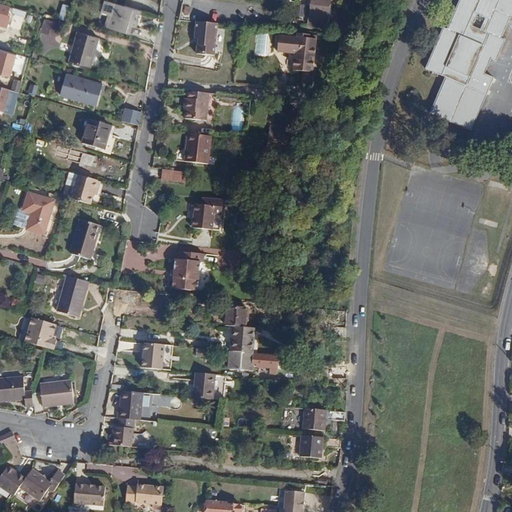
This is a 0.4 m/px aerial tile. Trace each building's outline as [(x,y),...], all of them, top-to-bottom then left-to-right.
[(309,0),(307,15),(326,18),(327,10),(330,11),(332,1),(329,0),(309,0)] [(440,38),(427,68),(447,76),(431,112),(471,130),(495,76),(486,72),(492,58),(498,60),(507,40),(502,37),(511,15),(511,14),(511,0),(460,0),(450,25),(446,24),(440,38)] [(0,26),(8,28),(14,7),(0,3),(0,26)] [(139,10),(114,3),(111,16),(107,15),(103,28),(128,34),(131,25),(132,22),(135,23),(139,10)] [(326,18),(307,15),(306,27),(324,30),(326,18)] [(42,32),(57,36),(60,23),(45,19),(42,32)] [(217,23),(195,21),(194,38),(197,38),(195,54),(213,55),(217,23)] [(77,31),(68,59),(88,66),(97,37),(77,31)] [(278,36),(276,51),(294,54),(292,72),(302,73),(300,85),(310,86),(315,39),(308,38),(308,34),(296,33),(296,37),(278,36)] [(255,54),(266,54),(267,35),(256,34),(255,54)] [(15,55),(0,50),(0,74),(9,77),(15,55)] [(373,61),(386,62),(390,53),(377,51),(373,61)] [(52,71),(47,91),(83,101),(89,81),(52,71)] [(0,112),(6,114),(12,91),(0,87),(0,112)] [(206,121),(209,93),(186,90),(183,119),(206,121)] [(123,107),(118,121),(127,124),(131,110),(123,107)] [(136,127),(139,112),(131,110),(127,124),(136,127)] [(89,117),(82,141),(103,147),(110,123),(89,117)] [(270,129),(269,140),(288,141),(289,131),(270,129)] [(212,136),(188,134),(185,162),(209,164),(212,136)] [(56,145),(53,156),(90,166),(93,156),(56,145)] [(188,172),(162,169),(161,182),(186,185),(188,172)] [(75,174),(68,198),(88,204),(91,194),(92,191),(95,192),(98,182),(96,181),(96,180),(75,174)] [(29,192),(24,210),(33,213),(28,231),(47,236),(57,200),(29,192)] [(222,200),(201,198),(200,205),(194,204),(192,229),(214,230),(215,216),(222,216),(222,200)] [(25,229),(30,215),(20,211),(15,225),(25,229)] [(81,220),(71,253),(91,259),(100,225),(81,220)] [(175,260),(173,289),(197,291),(199,264),(203,264),(204,256),(178,253),(177,259),(175,260)] [(87,281),(65,275),(55,310),(77,316),(87,281)] [(226,325),(234,326),(246,327),(248,309),(228,307),(226,325)] [(61,326),(42,321),(36,345),(44,347),(54,350),(61,326)] [(234,326),(231,351),(254,353),(256,328),(246,327),(234,326)] [(162,371),(163,345),(141,344),(140,370),(162,371)] [(254,353),(231,351),(230,373),(252,375),(254,353)] [(215,375),(195,373),(193,398),(213,399),(215,375)] [(0,401),(24,399),(25,407),(33,406),(31,391),(24,391),(22,377),(0,379),(0,401)] [(70,380),(39,383),(42,406),(57,404),(57,402),(73,400),(70,380)] [(141,392),(120,390),(118,409),(116,409),(115,418),(117,419),(132,420),(138,420),(141,392)] [(322,410),(301,408),(299,428),(321,430),(322,410)] [(341,412),(327,411),(327,419),(341,420),(341,412)] [(114,428),(113,446),(130,448),(132,420),(117,419),(117,428),(114,428)] [(0,434),(0,443),(0,444),(14,438),(11,431),(0,434)] [(318,437),(298,435),(296,457),(316,459),(318,437)] [(4,464),(0,469),(0,486),(13,495),(19,486),(24,477),(4,464)] [(24,477),(19,486),(39,500),(51,482),(31,468),(24,477)] [(58,471),(51,482),(57,486),(65,475),(58,471)] [(105,487),(75,484),(73,503),(103,506),(105,487)] [(127,487),(125,501),(161,505),(163,488),(152,487),(151,489),(145,488),(146,486),(137,485),(137,487),(127,487)] [(303,511),(305,493),(286,491),(283,511),(303,511)] [(226,501),(207,499),(205,511),(240,511),(241,505),(226,504),(226,501)]
